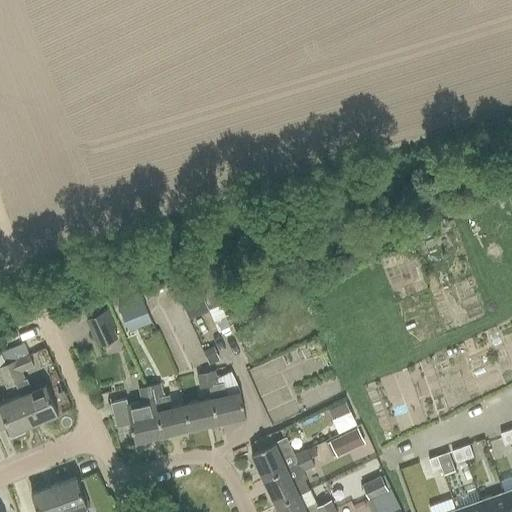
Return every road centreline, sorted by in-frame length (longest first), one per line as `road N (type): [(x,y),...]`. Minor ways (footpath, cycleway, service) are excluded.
road 1 (track): [(379,448),(352,381),(511,311)]
road 2 (unclassified): [(100,436),(22,262)]
road 3 (residential): [(246,511),(229,476),(211,462),(192,458),(121,477)]
